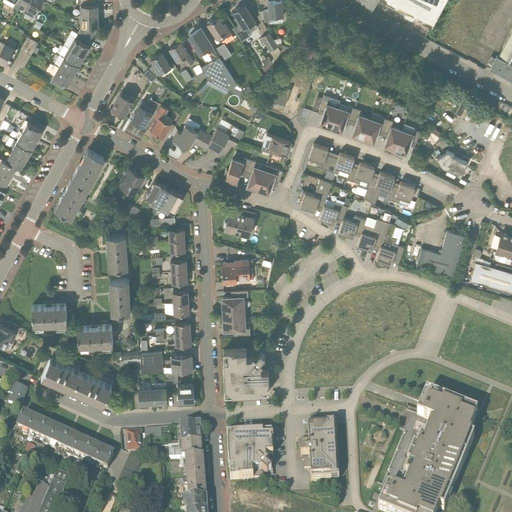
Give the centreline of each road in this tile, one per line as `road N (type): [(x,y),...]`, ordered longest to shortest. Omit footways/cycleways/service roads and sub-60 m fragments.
road 1 (residential): [(472,204),(321,132),(301,144),(282,201)]
road 2 (residential): [(212,415),(199,186)]
road 3 (residential): [(212,415),(115,423),(0,369)]
road 4 (residential): [(511,95),(335,0)]
road 5 (residential): [(364,277),(325,299),(292,343),(286,410)]
road 6 (residential): [(511,320),(407,277),(364,277)]
road 7 (residential): [(199,186),(83,123)]
road 8 (residential): [(26,230),(83,123)]
